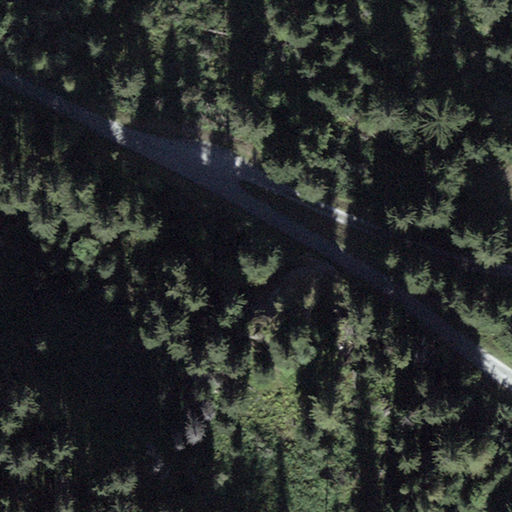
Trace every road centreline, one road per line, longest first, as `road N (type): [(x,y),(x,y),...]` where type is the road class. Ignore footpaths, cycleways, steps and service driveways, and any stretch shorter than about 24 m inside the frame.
road 1 (track): [(0,70),(212,168),(222,186),(351,263),(511,377)]
road 2 (track): [(212,168),(240,167),(387,233),(487,264),(511,264)]
